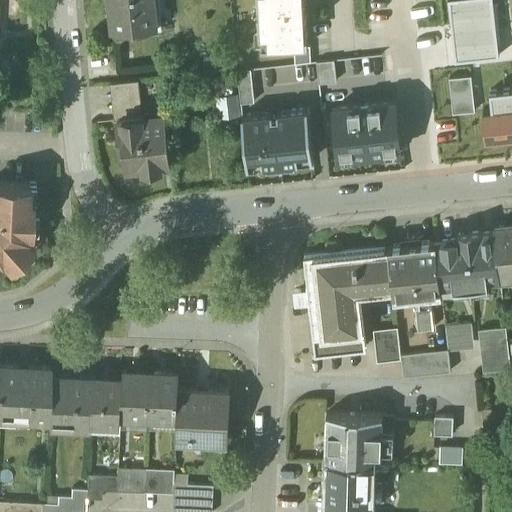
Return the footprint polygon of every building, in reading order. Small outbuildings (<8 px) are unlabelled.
[(111,0),(114,30),(140,27),(141,29),(159,27),(157,9),(155,10),(154,0),(111,0)] [(305,0),(260,0),(262,47),(308,46),(305,0)] [(496,0),(450,0),(454,58),(500,55),(496,0)] [(380,56),(362,56),(361,67),(380,67),(380,56)] [(318,61),(320,82),(336,80),(334,60),(318,61)] [(254,93),(251,69),(239,70),(242,94),(254,93)] [(476,112),(473,76),(450,77),(452,113),(476,112)] [(139,81),(111,84),(115,121),(124,121),(124,119),(123,119),(143,117),(139,81)] [(394,104),(337,110),(342,162),(400,155),(394,104)] [(310,107),(244,114),(249,169),(316,162),(310,107)] [(143,117),(124,119),(124,121),(126,140),(123,141),(125,153),(127,153),(129,169),(143,168),(143,169),(163,167),(163,165),(172,165),(167,114),(164,114),(165,119),(144,121),(143,117)] [(29,184),(0,182),(0,258),(3,259),(10,266),(21,255),(23,257),(24,256),(23,254),(35,243),(28,236),(27,232),(31,232),(33,199),(29,198),(29,184)] [(511,225),(496,227),(497,232),(501,277),(511,275),(511,225)] [(483,232),(459,234),(459,239),(437,241),(442,284),(454,282),(455,287),(490,283),(489,278),(501,277),(497,232),(483,233),(483,232)] [(437,241),(390,246),(394,289),(396,303),(411,301),(411,296),(420,295),(421,307),(416,307),(419,331),(435,329),(433,306),(430,306),(429,295),(443,293),(442,284),(437,241)] [(390,246),(305,256),(309,290),(307,290),(308,305),(311,305),(316,354),(367,348),(360,293),(394,289),(390,246)] [(447,323),(449,348),(476,346),(474,321),(447,323)] [(499,342),(481,344),(484,373),(511,370),(507,327),(497,328),(499,342)] [(399,335),(375,338),(378,362),(402,360),(402,355),(399,335)] [(437,351),(402,355),(402,360),(404,378),(439,374),(437,351)] [(51,368),(1,365),(0,385),(0,416),(48,419),(51,376),(51,368)] [(152,372),(124,371),(122,415),(150,416),(152,372)] [(180,374),(152,372),(150,416),(178,417),(179,389),(180,374)] [(92,378),(51,376),(48,424),(90,426),(90,422),(92,378)] [(123,379),(92,378),(90,422),(121,423),(122,415),(123,379)] [(229,391),(179,389),(178,417),(177,441),(178,441),(179,435),(195,436),(195,432),(207,432),(207,440),(227,441),(229,391)] [(383,416),(327,414),(326,462),(330,462),(372,463),(382,464),(383,416)] [(454,418),(436,417),(435,435),(453,436),(454,418)] [(462,449),(442,449),(441,463),(462,464),(462,449)] [(372,463),(330,462),(328,507),(370,508),(372,463)] [(147,468),(119,467),(119,475),(118,491),(146,492),(147,468)] [(175,469),(147,468),(146,492),(174,493),(175,469)] [(119,475),(88,474),(87,489),(87,498),(102,499),(103,490),(118,491),(119,475)] [(212,511),(214,485),(188,484),(186,511),(212,511)] [(87,489),(72,488),(71,497),(58,496),(58,504),(44,503),(43,511),(86,511),(87,498),(87,489)] [(43,511),(44,503),(0,500),(0,511),(43,511)]
